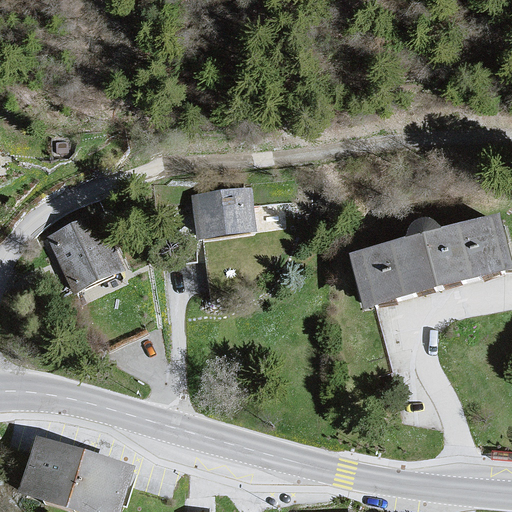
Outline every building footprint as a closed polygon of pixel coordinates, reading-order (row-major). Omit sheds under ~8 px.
[(1,129),(0,129),(0,176),(10,175),(1,129)] [(259,187),(193,203),(207,258),(272,242),(259,187)] [(89,299),(138,273),(106,215),(58,241),(89,299)] [(511,273),(511,246),(505,220),(355,260),(369,312),(511,273)] [(148,511),(161,477),(45,436),(23,498),(63,511),(148,511)]
